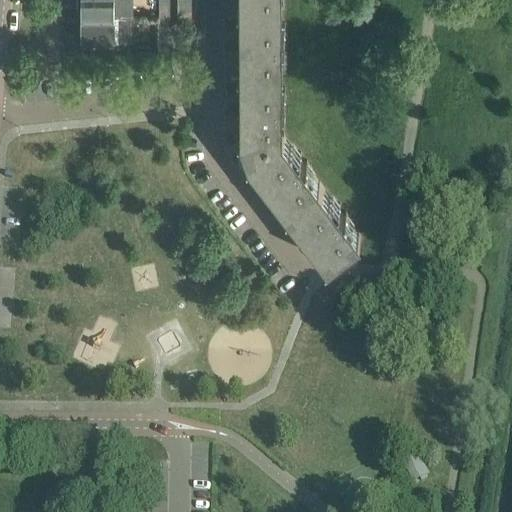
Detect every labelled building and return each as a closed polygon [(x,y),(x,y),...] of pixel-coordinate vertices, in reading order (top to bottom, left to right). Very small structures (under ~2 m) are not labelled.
[(82,15),(114,15),(131,15),(131,0),(76,0),(76,6),(82,6),(82,15)] [(159,0),(160,10),(160,15),(170,15),(169,0),(159,0)] [(202,0),(177,0),(177,12),(202,11),(202,0)] [(326,261),(327,262),(361,236),(283,134),(281,0),(243,0),(243,31),(240,33),(244,44),(244,96),(240,97),(244,108),(244,132),(239,133),(239,134),(244,134),(251,155),(247,158),(248,159),(252,157),(273,184),(271,188),(281,194),(312,235),(310,238),(319,245),(330,258),(326,261)] [(202,24),(202,11),(177,12),(177,25),(202,24)] [(114,15),(82,15),(82,41),(131,41),(131,15),(114,15)] [(170,15),(160,15),(160,33),(170,33),(170,15)] [(418,456),(403,464),(415,485),(430,477),(418,456)]
